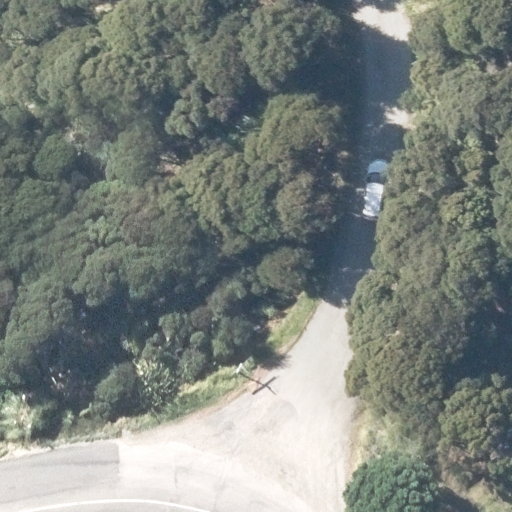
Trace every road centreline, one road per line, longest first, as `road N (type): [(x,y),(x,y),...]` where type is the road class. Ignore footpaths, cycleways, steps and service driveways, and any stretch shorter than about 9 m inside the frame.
road 1 (unclassified): [(374,0),(385,130),(382,208),(364,276),(319,376),(227,510)]
road 2 (tertiary): [(227,510),(109,499),(0,511)]
